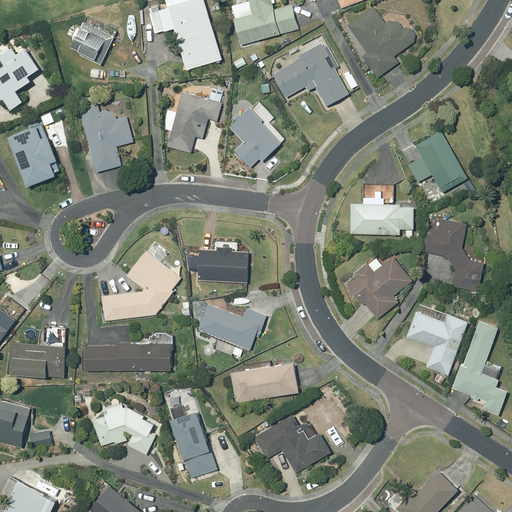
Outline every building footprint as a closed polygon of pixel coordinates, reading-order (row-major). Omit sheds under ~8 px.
[(186,0),(174,4),(192,67),(227,56),(210,0),(186,0)] [(253,0),(257,12),(238,18),(245,43),(303,26),(296,2),(279,7),(276,0),(253,0)] [(168,29),(161,4),(153,6),(160,31),(168,29)] [(402,61),(398,55),(418,40),(419,33),(415,26),(406,26),(402,20),(392,19),(389,21),(377,6),(352,24),(370,51),(366,54),(382,76),(402,61)] [(86,49),(85,51),(105,62),(119,34),(88,19),(76,44),(86,49)] [(304,56),(277,71),(290,94),(318,79),(331,104),(354,91),(325,41),(303,53),(304,56)] [(27,103),(20,93),(34,83),(33,80),(44,73),(39,65),(40,64),(25,42),(0,58),(0,94),(13,112),(27,103)] [(364,62),(368,69),(372,67),(368,60),(364,62)] [(106,69),(95,67),(94,75),(105,77),(106,69)] [(348,76),(355,87),(360,84),(354,73),(348,76)] [(185,90),(171,144),(195,150),(199,134),(206,136),(212,116),(221,119),(226,101),(223,100),(226,88),(215,86),(212,97),(185,90)] [(83,106),(100,170),(125,163),(120,144),(137,140),(130,114),(120,117),(120,114),(109,108),(103,110),(101,101),(83,106)] [(254,105),(233,124),(248,139),(238,148),(255,165),(264,156),(267,159),(285,140),(265,120),(267,118),(254,105)] [(43,122),(14,134),(33,183),(63,171),(43,122)] [(439,132),(413,146),(440,193),(466,179),(439,132)] [(470,185),(459,190),(463,196),(473,191),(470,185)] [(349,234),(398,235),(398,230),(411,230),(412,208),(397,208),(397,205),(349,204),(349,234)] [(445,256),(454,269),(450,286),(476,292),(482,264),(468,261),(460,248),(465,225),(439,219),(437,231),(426,228),(421,251),(445,256)] [(205,248),(203,278),(252,280),(253,250),(237,249),(237,245),(222,245),(222,248),(205,248)] [(146,290),(104,295),(107,319),(158,313),(179,288),(177,287),(185,276),(150,249),(130,274),(148,287),(146,290)] [(352,274),(355,278),(345,285),(360,305),(363,303),(376,319),(396,303),(391,297),(410,282),(391,258),(380,266),(372,272),(366,263),(352,274)] [(174,298),(179,300),(178,302),(183,304),(185,298),(175,295),(174,298)] [(202,328),(254,348),(260,334),(262,335),(271,315),(251,307),(248,316),(212,302),(202,328)] [(0,308),(0,344),(22,316),(5,303),(0,308)] [(432,348),(424,368),(446,376),(466,323),(418,305),(415,312),(414,312),(405,338),(432,348)] [(192,306),(185,307),(186,315),(193,314),(192,306)] [(480,374),(495,328),(477,322),(461,366),(459,365),(450,389),(485,402),(481,410),(496,416),(505,392),(494,388),(497,381),(480,374)] [(14,340),(12,372),(69,374),(71,343),(14,340)] [(91,368),(177,367),(176,340),(121,340),(122,344),(90,344),(91,368)] [(228,349),(243,355),(246,348),(231,342),(228,349)] [(301,359),(233,372),(238,402),(306,389),(301,359)] [(437,375),(433,380),(439,384),(443,379),(437,375)] [(5,398),(0,417),(0,439),(26,446),(36,405),(5,398)] [(221,471),(194,400),(168,410),(194,481),(221,471)] [(137,432),(132,443),(151,453),(162,433),(156,430),(161,421),(150,415),(151,413),(133,403),(129,405),(128,401),(111,406),(112,411),(109,412),(109,413),(96,418),(105,444),(118,440),(119,443),(131,439),(128,429),(130,429),(137,432)] [(298,412),(258,436),(271,457),(286,448),(299,471),(338,449),(327,430),(314,437),(309,428),(305,431),(303,428),(307,426),(298,412)] [(55,447),(52,428),(32,432),(35,450),(55,447)] [(418,489),(400,507),(405,511),(440,511),(465,487),(445,468),(422,492),(418,489)] [(56,511),(65,497),(26,477),(6,511),(56,511)] [(151,511),(114,483),(94,510),(96,511),(151,511)] [(499,511),(478,493),(460,511),(499,511)]
